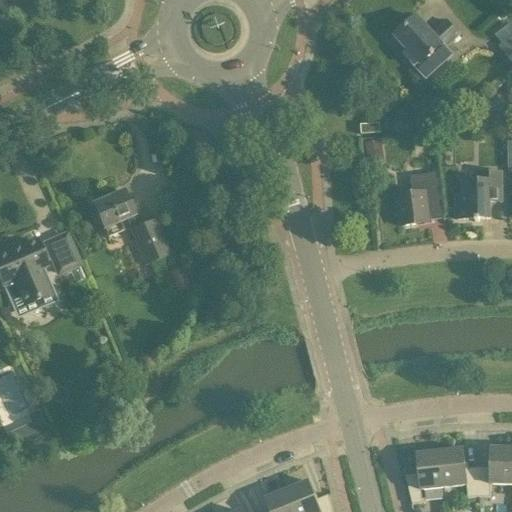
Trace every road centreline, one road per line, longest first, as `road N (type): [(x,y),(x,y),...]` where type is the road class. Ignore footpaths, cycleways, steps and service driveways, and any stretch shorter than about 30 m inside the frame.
road 1 (residential): [(156,511),(255,455),(351,420)]
road 2 (residential): [(309,269),(280,167),(236,69)]
road 3 (residential): [(309,269),(439,249),(511,250)]
road 4 (tertiary): [(0,128),(176,41)]
road 5 (residential): [(511,410),(351,420)]
road 6 (residential): [(351,420),(309,269)]
